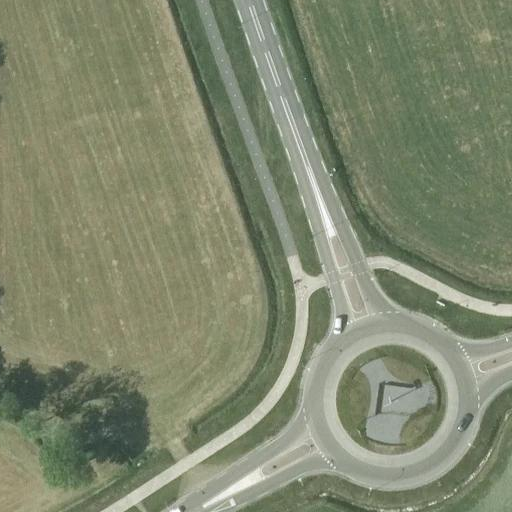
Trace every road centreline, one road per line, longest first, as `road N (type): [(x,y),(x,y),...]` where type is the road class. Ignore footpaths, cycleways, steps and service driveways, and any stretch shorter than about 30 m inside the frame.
road 1 (secondary): [(330,450),(377,477),(431,466),(464,422),(467,394)]
road 2 (tertiary): [(307,166),(250,0)]
road 3 (tertiary): [(307,166),(346,336)]
road 4 (tertiary): [(382,323),(307,166)]
road 5 (secondary): [(314,422),(193,511)]
road 6 (secondary): [(200,511),(330,450)]
